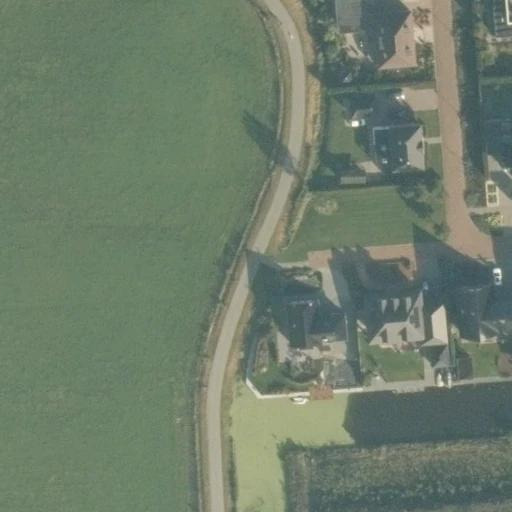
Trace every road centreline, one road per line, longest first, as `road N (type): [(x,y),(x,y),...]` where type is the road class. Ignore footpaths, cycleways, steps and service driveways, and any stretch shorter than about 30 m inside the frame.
road 1 (unclassified): [(268,0),(286,24),(297,77),(292,151),(226,325),(211,392),(216,511)]
road 2 (residential): [(462,249),(441,0)]
road 3 (residential): [(462,249),(306,262)]
